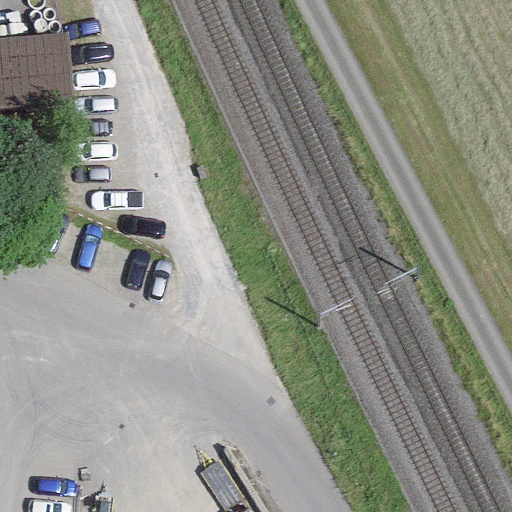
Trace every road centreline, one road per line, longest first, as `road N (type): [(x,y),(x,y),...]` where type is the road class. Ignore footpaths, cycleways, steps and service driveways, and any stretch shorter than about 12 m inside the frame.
road 1 (track): [(511,390),(324,0)]
road 2 (unclassified): [(236,322),(336,511)]
